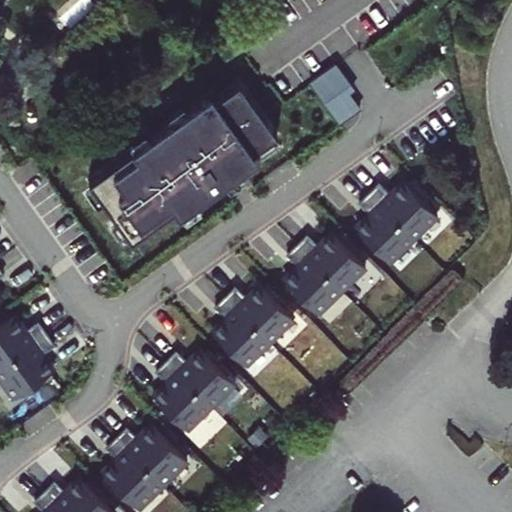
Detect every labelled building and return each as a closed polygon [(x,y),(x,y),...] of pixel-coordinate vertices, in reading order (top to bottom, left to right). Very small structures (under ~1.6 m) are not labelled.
[(334,61),(309,80),(338,121),(358,106),(347,90),(352,86),(334,61)] [(210,91),(88,180),(131,239),(175,207),(178,213),(256,156),(252,150),(276,133),(238,80),(214,98),(210,91)] [(368,190),(412,235),(436,212),(402,177),(388,191),(377,181),(368,190)] [(412,235),(368,190),(358,200),(368,210),(354,224),(388,259),(412,235)] [(296,242),(341,287),(364,264),(330,229),(316,243),(306,233),(296,242)] [(341,287),(296,242),(286,252),(296,262),(282,276),(317,311),(341,287)] [(224,294),(269,339),(293,316),(258,281),(244,295),(234,285),(224,294)] [(269,339),(224,294),(215,304),(225,314),(211,328),(245,363),(269,339)] [(0,322),(0,364),(46,331),(37,320),(26,329),(14,313),(0,322)] [(46,331),(0,364),(0,376),(14,396),(53,367),(42,351),(54,342),(46,331)] [(164,358),(209,403),(233,379),(198,345),(184,359),(174,348),(164,358)] [(209,403),(164,358),(154,367),(165,378),(150,392),(185,426),(209,403)] [(126,425),(116,434),(162,481),(187,457),(151,421),(136,435),(126,425)] [(162,481),(116,434),(106,444),(116,455),(102,469),(137,506),(162,481)] [(53,479),(43,489),(66,511),(113,511),(114,511),(78,475),(64,490),(53,479)] [(66,511),(43,489),(33,499),(44,510),(41,511),(66,511)]
